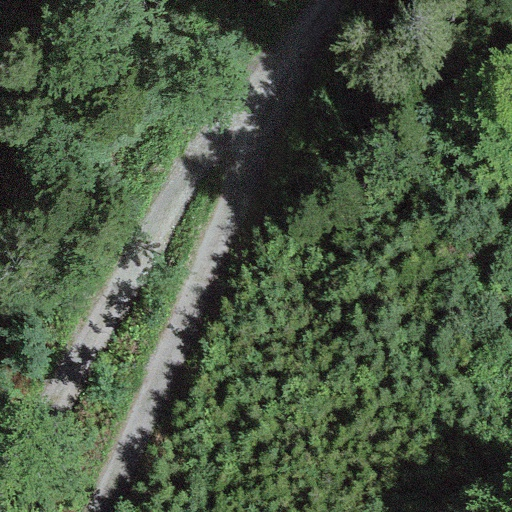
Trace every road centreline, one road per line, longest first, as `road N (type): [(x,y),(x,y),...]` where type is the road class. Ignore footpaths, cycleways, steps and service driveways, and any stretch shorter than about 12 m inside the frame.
road 1 (track): [(333,0),(262,85),(208,257),(99,511)]
road 2 (track): [(262,85),(185,168),(0,489)]
